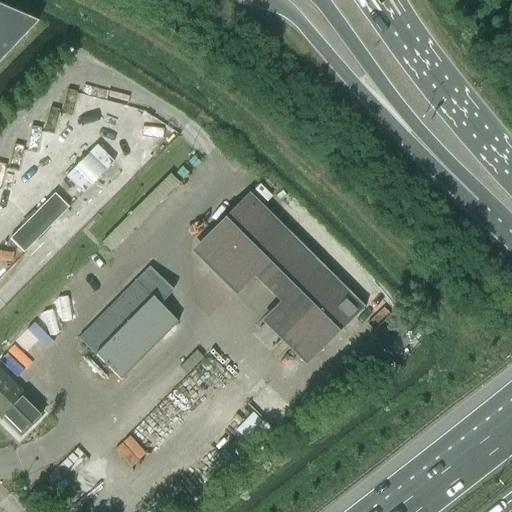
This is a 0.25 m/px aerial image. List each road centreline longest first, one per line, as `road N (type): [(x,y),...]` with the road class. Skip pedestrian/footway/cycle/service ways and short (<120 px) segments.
road 1 (primary): [(259,0),(290,13),(477,201)]
road 2 (primary): [(318,0),(477,201)]
road 3 (primary): [(511,178),(388,24)]
road 4 (motorway): [(511,427),(403,511)]
